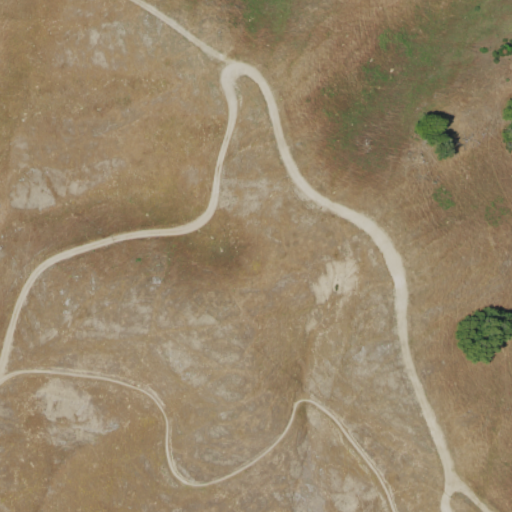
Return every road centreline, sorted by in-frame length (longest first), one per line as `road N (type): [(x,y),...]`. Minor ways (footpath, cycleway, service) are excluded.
road 1 (track): [(453,484),(399,338),(393,263),(380,238),(298,185),(267,95),(246,71),(226,77),(233,112),(209,214),(181,232),(117,240),(37,269),(19,299),(0,367)]
road 2 (track): [(129,0),(237,69)]
